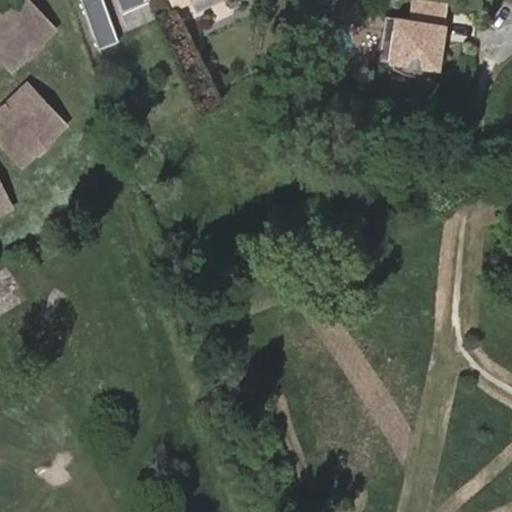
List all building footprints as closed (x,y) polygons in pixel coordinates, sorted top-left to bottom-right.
[(53,30),(24,0),(6,0),(1,6),(10,16),(0,25),(0,57),(11,69),(26,54),(24,52),(34,42),(37,45),(53,30)] [(146,2),(145,0),(79,0),(97,49),(116,42),(100,0),(114,0),(120,13),(146,2)] [(166,0),(172,10),(190,3),(188,0),(166,0)] [(440,26),(443,6),(413,2),(410,21),(440,26)] [(0,25),(10,16),(1,6),(0,6),(0,25)] [(436,71),(443,26),(440,26),(410,21),(383,17),(377,62),(392,64),(392,67),(396,71),(403,75),(409,77),(415,77),(423,76),(430,72),(430,70),(436,71)] [(26,54),(37,45),(34,42),(24,52),(26,54)] [(223,88),(224,78),(217,73),(208,76),(207,86),(215,91),(223,88)] [(63,125),(27,86),(11,101),(21,111),(10,121),(0,111),(0,141),(21,165),(37,150),(34,147),(45,137),(48,140),(63,125)] [(21,111),(11,101),(0,111),(10,121),(21,111)] [(37,150),(48,140),(45,137),(34,147),(37,150)] [(0,212),(9,208),(0,189),(0,212)]
